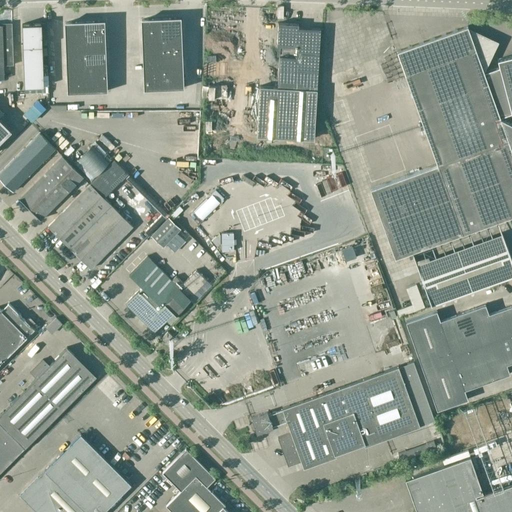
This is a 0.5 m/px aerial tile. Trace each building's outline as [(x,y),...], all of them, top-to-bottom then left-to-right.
[(181,17),(141,19),(144,89),(184,87),(181,17)] [(105,21),(65,22),(68,92),(107,90),(105,21)] [(280,46),(278,80),(277,86),(259,85),(257,136),(314,139),(320,28),(299,27),(299,23),(278,22),(277,46),(280,46)] [(42,23),(23,24),(25,87),(44,86),(42,23)] [(12,24),(0,24),(0,79),(5,79),(4,65),(13,65),(12,24)] [(511,215),(511,123),(501,119),(500,117),(511,113),(511,115),(511,55),(497,59),(499,67),(484,72),(468,27),(467,26),(397,51),(437,164),(370,188),(395,257),(412,251),(431,304),(511,275),(511,260),(498,221),(511,215)] [(327,56),(326,69),(339,69),(340,56),(327,56)] [(27,110),(36,119),(50,104),(41,95),(27,110)] [(0,141),(11,130),(0,118),(0,141)] [(0,170),(0,177),(12,189),(54,147),(39,131),(0,170)] [(19,196),(40,217),(47,210),(83,175),(61,154),(19,196)] [(205,222),(234,190),(232,188),(235,185),(226,178),(195,212),(205,222)] [(54,217),(47,224),(68,245),(111,203),(90,182),(54,217)] [(132,225),(111,203),(68,245),(90,267),(132,225)] [(168,216),(150,234),(162,245),(179,227),(168,216)] [(146,254),(128,272),(141,285),(125,302),(153,330),(166,317),(168,319),(175,312),(176,313),(183,306),(183,305),(190,297),(189,297),(207,278),(196,268),(183,281),(175,274),(171,279),(146,254)] [(437,308),(406,319),(438,409),(469,398),(465,389),(510,372),(507,363),(511,361),(511,303),(489,312),(485,302),(440,318),(437,308)] [(0,363),(35,329),(9,303),(2,310),(0,308),(0,363)] [(160,337),(164,341),(171,334),(167,330),(160,337)] [(0,413),(0,472),(21,451),(20,450),(24,446),(25,447),(96,376),(67,347),(49,365),(43,359),(32,370),(38,376),(0,413)] [(267,411),(250,417),(256,433),(272,427),(287,421),(291,432),(277,437),(287,465),(300,460),(303,466),(419,425),(398,365),(343,385),(342,383),(336,385),(336,387),(282,407),(282,408),(267,414),(267,411)] [(270,370),(272,381),(282,379),(279,368),(270,370)] [(81,433),(34,480),(20,495),(37,511),(102,511),(131,483),(81,433)] [(399,460),(435,448),(432,440),(397,453),(399,460)] [(229,511),(223,506),(225,504),(225,503),(209,488),(216,481),(216,480),(213,478),(215,476),(186,447),(163,471),(172,480),(181,489),(166,504),(174,511),(229,511)] [(481,511),(476,496),(470,478),(477,475),(470,456),(405,479),(417,511),(481,511)] [(511,511),(511,483),(476,496),(481,511),(511,511)]
